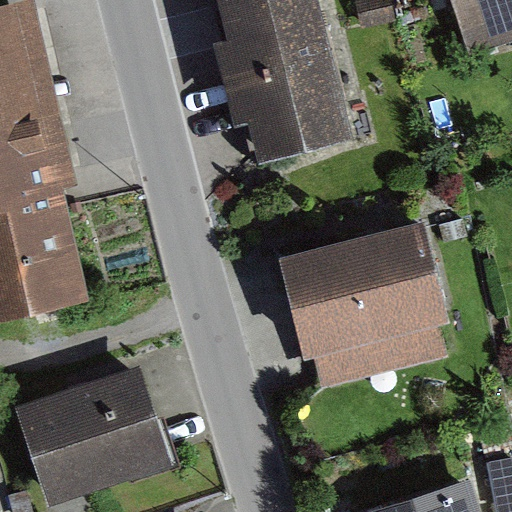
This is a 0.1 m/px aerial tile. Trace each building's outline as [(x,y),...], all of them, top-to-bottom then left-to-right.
[(334,0),(227,0),(276,168),(375,139),(334,0)] [(511,0),(453,0),(478,61),(511,47),(511,0)] [(0,326),(111,302),(44,7),(0,17),(0,326)] [(427,211),(281,245),(305,345),(314,343),(323,381),(448,352),(439,314),(450,311),(427,211)] [(17,397),(50,496),(175,455),(142,356),(17,397)] [(499,511),(493,486),(397,511),(499,511)]
